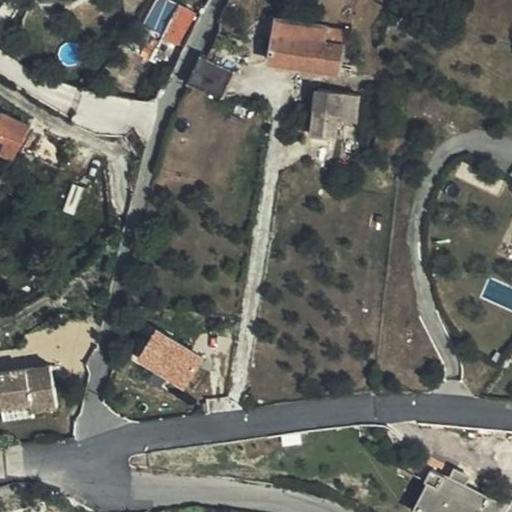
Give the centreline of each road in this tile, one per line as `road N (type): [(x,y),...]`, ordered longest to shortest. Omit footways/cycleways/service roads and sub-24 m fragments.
road 1 (residential): [(88,450),(157,119),(219,0)]
road 2 (unclassified): [(511,415),(372,407),(88,450)]
road 3 (residential): [(318,511),(221,492),(114,489),(95,472),(88,450)]
road 4 (unknown): [(157,119),(73,109),(29,86),(0,51)]
